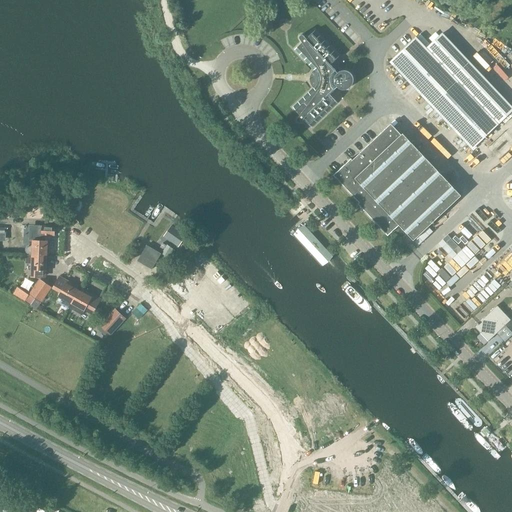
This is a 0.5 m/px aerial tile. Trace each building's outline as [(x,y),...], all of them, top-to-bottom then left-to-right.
[(366,20),(372,15),(368,11),(362,15),(366,20)] [(313,88),(311,90),(292,107),(300,115),(297,119),(297,120),(297,121),(297,122),(298,122),(299,123),(300,123),(300,122),(301,122),(304,119),(312,128),(338,103),(329,95),(337,87),(339,88),(340,89),(342,89),(343,90),(345,90),(346,89),(348,89),(349,88),(351,87),(352,85),(353,84),(353,82),(353,81),(353,79),(353,77),(352,76),(351,74),(350,73),(349,72),(348,71),(346,71),(344,71),(342,71),(341,71),(339,72),(338,73),(330,65),(339,57),(315,31),(306,39),(303,36),(303,35),(302,35),(301,35),(300,36),(299,37),(299,38),(299,39),(302,43),(294,50),(313,70),(315,72),(316,74),(316,75),(317,77),(315,77),(315,81),(317,81),(316,83),(315,85),(314,87),(313,88)] [(498,125),(426,48),(416,37),(390,62),(472,149),(498,125)] [(351,159),(335,174),(333,175),(360,203),(358,204),(388,235),(399,225),(413,241),(461,196),(402,134),(401,135),(391,124),(352,160),(351,159)] [(505,160),(511,152),(511,142),(499,154),(505,160)] [(43,209),(44,194),(33,193),(32,208),(43,209)] [(42,227),(33,227),(32,246),(30,246),(29,246),(27,247),(26,248),(26,249),(26,251),(26,252),(27,254),(28,254),(29,255),(32,255),(47,256),(47,241),(49,241),(50,236),(54,236),(55,227),(42,227)] [(164,237),(178,247),(186,237),(171,227),(164,237)] [(294,238),(323,270),(335,259),(306,227),(294,238)] [(476,247),(481,242),(467,227),(462,232),(476,247)] [(457,237),(470,252),(475,247),(461,233),(457,237)] [(465,257),(469,252),(455,239),(450,244),(465,257)] [(168,258),(173,249),(167,245),(162,254),(168,258)] [(450,268),(456,264),(448,253),(442,257),(450,268)] [(32,255),(26,255),(26,264),(31,264),(31,270),(31,277),(45,278),(45,271),(46,271),(47,256),(32,255)] [(511,259),(509,255),(500,262),(508,273),(511,270),(511,259)] [(498,263),(478,282),(488,292),(508,273),(498,263)] [(426,264),(420,270),(424,275),(421,278),(426,283),(436,274),(426,264)] [(435,294),(453,277),(444,268),(426,285),(435,294)] [(59,276),(57,280),(53,288),(60,293),(58,296),(63,299),(60,303),(69,308),(79,291),(66,284),(67,281),(59,276)] [(35,298),(46,283),(40,279),(29,294),(35,298)] [(51,287),(46,283),(35,298),(41,302),(51,287)] [(79,291),(69,308),(82,315),(84,311),(87,307),(94,311),(101,299),(87,292),(85,295),(79,291)] [(477,325),(474,327),(488,342),(505,325),(511,332),(511,318),(510,320),(497,306),(478,323),(476,325),(477,325)] [(138,319),(144,314),(137,307),(131,312),(138,319)] [(115,310),(100,326),(110,335),(125,319),(115,310)] [(256,326),(239,342),(246,349),(240,356),(250,367),(271,348),(259,335),(262,332),(256,326)] [(137,331),(139,336),(148,333),(147,328),(137,331)]
